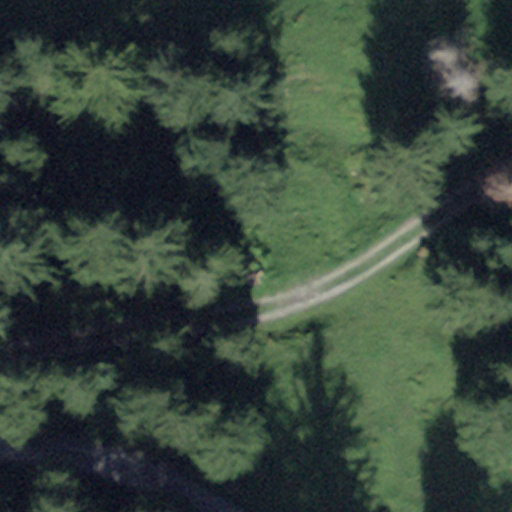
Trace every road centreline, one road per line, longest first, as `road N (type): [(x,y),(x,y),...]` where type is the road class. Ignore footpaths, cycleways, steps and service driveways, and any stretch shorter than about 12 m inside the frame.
road 1 (track): [(0,366),(238,320),(345,284),(511,166)]
road 2 (track): [(0,444),(136,461),(237,511)]
